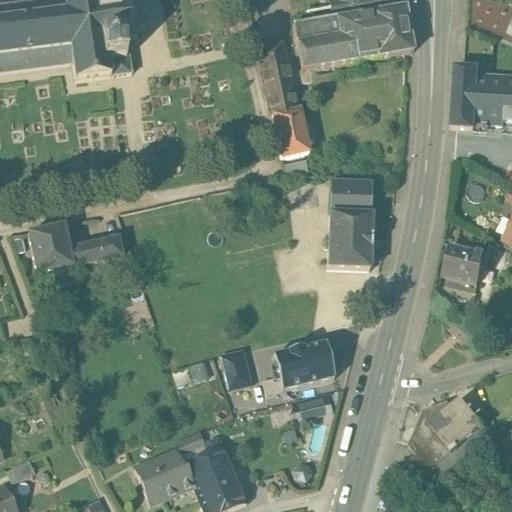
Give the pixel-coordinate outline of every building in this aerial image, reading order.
[(59,0),(10,6),(0,7),(0,76),(73,67),(75,85),(132,78),(132,71),(135,71),(134,63),(131,63),(130,58),(125,59),(123,43),(133,41),(135,44),(137,43),(135,39),(141,31),(147,32),(147,29),(142,28),(141,20),(146,16),(144,14),(140,17),(131,11),(133,6),(130,5),(129,10),(119,10),(117,0),(59,0)] [(328,0),(332,21),(337,20),(338,22),(393,12),(391,0),(328,0)] [(332,21),(292,28),(295,49),(297,49),(301,74),(412,55),(404,10),(393,12),(338,22),(337,20),(332,21)] [(295,114),(281,47),(257,52),(271,119),(295,114)] [(477,71),(455,69),(451,131),(472,132),(473,127),(477,76),(477,71)] [(511,78),(477,76),(473,127),(511,129),(511,78)] [(295,114),(271,119),(281,162),(308,156),(299,113),(295,114)] [(306,165),(281,165),(284,179),(308,179),(306,165)] [(372,187),(330,185),(329,216),(370,218),(372,187)] [(370,218),(329,216),(327,271),(370,273),(372,218),(370,218)] [(112,219),(98,222),(103,244),(116,241),(112,219)] [(103,244),(68,251),(63,229),(27,237),(35,277),(122,259),(118,241),(116,241),(103,244)] [(485,257),(451,248),(442,278),(477,288),(485,257)] [(272,358),(280,394),(333,382),(325,346),(272,358)] [(250,388),(242,353),(218,358),(227,394),(250,388)] [(186,368),(191,386),(207,381),(202,364),(186,368)] [(170,373),(175,390),(191,386),(186,368),(170,373)] [(292,420),(335,418),(333,396),(290,398),(292,420)] [(439,412),(431,413),(422,420),(410,448),(409,447),(408,448),(415,457),(396,473),(412,494),(432,477),(436,482),(490,438),(460,402),(443,416),(439,412)] [(207,457),(183,467),(186,473),(194,491),(202,511),(234,511),(246,507),(223,451),(220,444),(215,441),(206,445),(205,451),(207,457)] [(175,455),(133,472),(149,510),(194,491),(186,473),(184,474),(175,455)] [(26,465),(4,476),(10,488),(32,477),(26,465)] [(291,473),(294,482),(304,484),(310,477),(307,467),(297,465),(291,473)] [(478,479),(459,494),(466,504),(486,489),(478,479)] [(14,511),(4,489),(0,491),(0,511),(14,511)]
